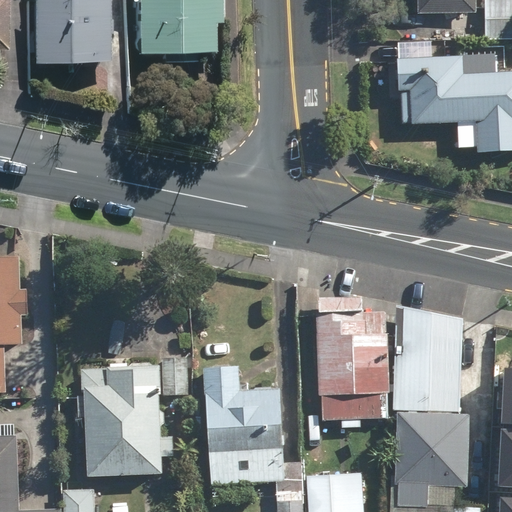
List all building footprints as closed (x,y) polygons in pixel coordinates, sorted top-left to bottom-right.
[(23,0),(25,64),(102,62),(100,0),(23,0)] [(127,0),(129,54),(206,52),(205,24),(213,24),(212,0),(127,0)] [(471,0),(413,0),(414,17),(472,16),(471,0)] [(511,0),(482,0),(483,43),(511,42),(511,0)] [(395,63),(393,63),(394,95),(397,95),(399,126),(407,126),(407,129),(460,127),(460,123),(473,123),(472,92),(487,92),(486,76),(458,77),(457,60),(428,61),(427,43),(394,45),(395,63)] [(16,261),(0,261),(0,396),(4,397),(2,348),(20,347),(19,319),(25,319),(23,293),(18,293),(16,261)] [(392,311),(390,412),(457,413),(461,323),(392,311)] [(376,399),(387,399),(385,313),(313,314),(315,399),(318,399),(319,424),(376,423),(376,399)] [(185,361),(159,362),(161,399),(186,398),(185,361)] [(501,426),(511,426),(511,369),(504,369),(501,426)] [(153,370),(78,373),(84,483),(158,479),(157,461),(170,460),(169,440),(157,441),(153,370)] [(293,465),(279,465),(276,393),(235,395),(234,372),(199,373),(205,490),(274,487),(275,511),(301,511),(299,464),(293,465)] [(465,419),(392,416),(390,488),(394,489),(393,509),(423,511),(425,488),(463,490),(465,419)] [(511,430),(501,430),(498,486),(511,486),(511,430)] [(16,511),(13,438),(0,438),(0,511),(58,511),(37,511),(16,511)] [(362,511),(361,476),(304,479),(305,511),(362,511)] [(92,511),(92,491),(61,493),(61,511),(92,511)] [(499,511),(511,511),(511,499),(500,499),(499,511)]
